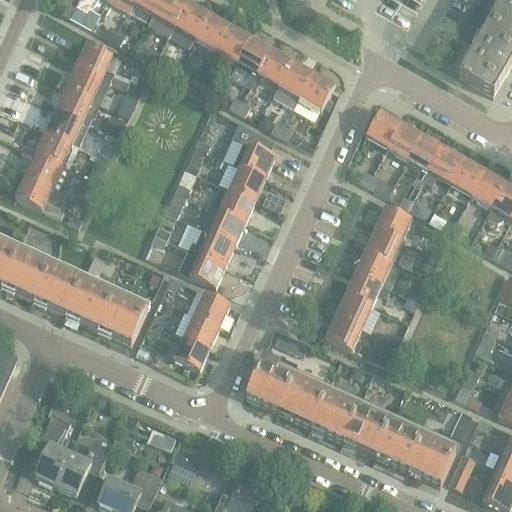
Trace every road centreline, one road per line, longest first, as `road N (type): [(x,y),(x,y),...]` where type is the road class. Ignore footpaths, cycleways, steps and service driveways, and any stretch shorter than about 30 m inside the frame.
road 1 (residential): [(511,144),(399,81),(368,74),(209,418)]
road 2 (residential): [(209,418),(410,511)]
road 3 (residential): [(209,418),(48,347)]
road 4 (residential): [(0,457),(48,347)]
